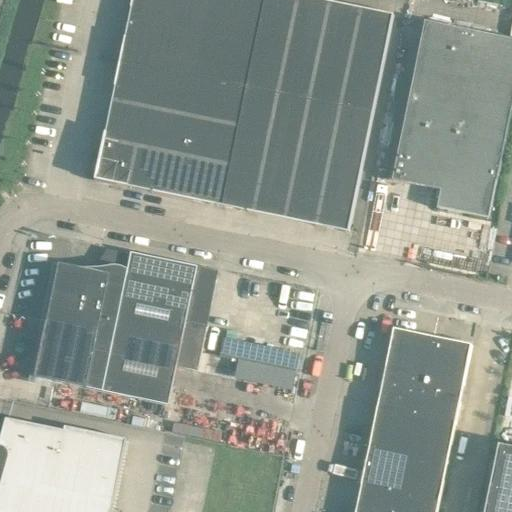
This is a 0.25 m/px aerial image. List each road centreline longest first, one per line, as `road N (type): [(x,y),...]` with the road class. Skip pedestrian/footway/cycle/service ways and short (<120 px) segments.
road 1 (unclassified): [(357,267),(34,200)]
road 2 (unclassified): [(357,267),(305,511)]
road 3 (unclassified): [(511,299),(357,267)]
